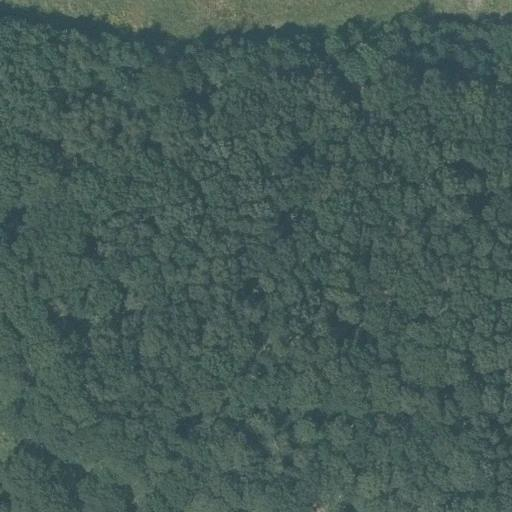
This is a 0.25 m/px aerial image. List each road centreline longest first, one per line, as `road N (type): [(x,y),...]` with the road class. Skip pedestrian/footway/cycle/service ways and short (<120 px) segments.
road 1 (track): [(0,128),(27,124),(67,202),(76,230),(59,351),(63,372),(100,424),(155,457),(257,489),(422,502),(511,486)]
road 2 (track): [(511,117),(341,95),(206,125),(27,124)]
